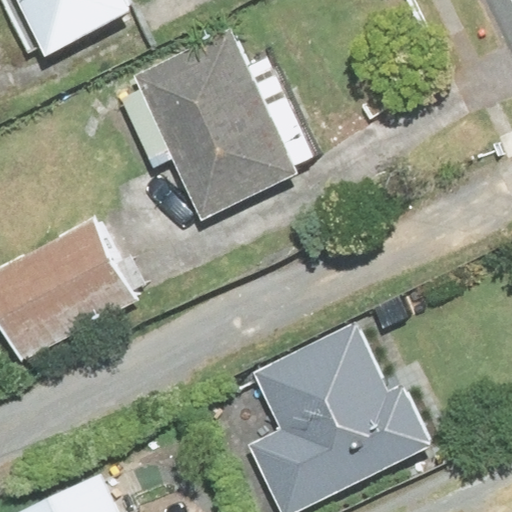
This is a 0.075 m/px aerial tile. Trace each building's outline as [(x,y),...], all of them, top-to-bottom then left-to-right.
[(173,0),(20,0),(56,64),(173,0)] [(370,177),(272,0),(266,0),(114,83),(162,172),(196,154),(246,244),(370,177)] [(117,207),(0,270),(0,277),(41,351),(161,286),(117,207)] [(265,430),(307,511),(318,511),(471,435),(439,372),(420,381),(381,307),(273,361),(299,413),(265,430)] [(152,511),(130,463),(25,511),(152,511)]
